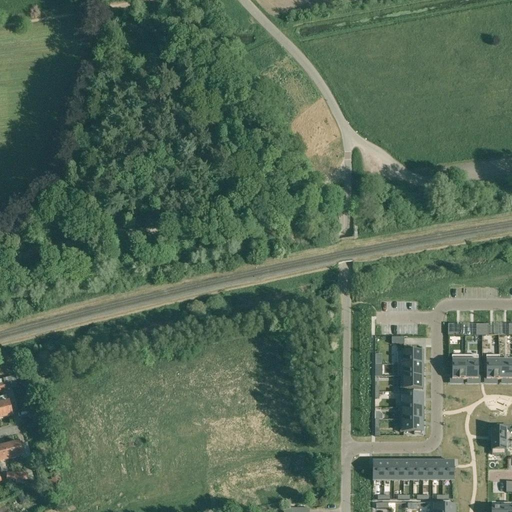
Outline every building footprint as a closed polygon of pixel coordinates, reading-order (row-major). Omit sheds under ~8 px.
[(403,353),(403,365),(421,365),(421,351),(413,351),(413,353),(403,353)] [(452,356),(451,381),(465,381),(465,356),(452,356)] [(465,356),(465,381),(478,381),(478,356),(465,356)] [(486,356),(486,380),(499,381),(499,361),(499,356),(486,356)] [(511,361),(499,361),(499,381),(511,380),(511,361)] [(403,365),(403,377),(421,377),(421,373),(423,373),(423,366),(421,366),(421,365),(403,365)] [(403,377),(403,389),(421,389),(421,377),(403,377)] [(403,396),(403,408),(421,408),(421,396),(413,396),(403,396)] [(0,404),(0,418),(13,416),(9,402),(0,404)] [(403,408),(403,420),(421,420),(421,419),(423,419),(423,413),(421,413),(421,408),(403,408)] [(403,420),(403,432),(413,432),(413,435),(421,435),(421,420),(403,420)] [(492,432),(491,453),(505,453),(505,432),(492,432)] [(6,446),(10,460),(23,457),(20,443),(6,446)] [(0,447),(0,462),(10,460),(6,446),(0,447)] [(412,461),(412,478),(422,478),(421,460),(412,461)] [(421,460),(422,478),(431,477),(431,460),(421,460)] [(431,460),(431,477),(441,477),(441,460),(431,460)] [(441,460),(441,477),(453,477),(453,460),(441,460)] [(371,462),(371,479),(383,479),(382,461),(371,462)] [(382,461),(383,479),(393,478),(393,461),(382,461)] [(393,461),(393,478),(402,478),(402,461),(393,461)] [(402,461),(402,478),(412,478),(412,461),(402,461)] [(47,489),(44,483),(38,486),(41,492),(47,489)] [(491,509),(490,511),(511,511),(511,508),(511,503),(503,503),(503,509),(491,509)]
